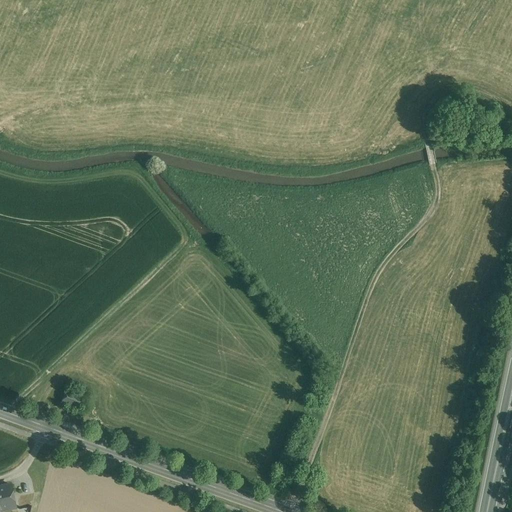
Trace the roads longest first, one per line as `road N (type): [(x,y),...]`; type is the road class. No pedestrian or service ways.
road 1 (track): [(291,511),(369,291),(435,202),(424,113),(439,95),(478,93),(511,112)]
road 2 (primary): [(48,426),(286,511)]
road 3 (primary): [(511,383),(483,511)]
